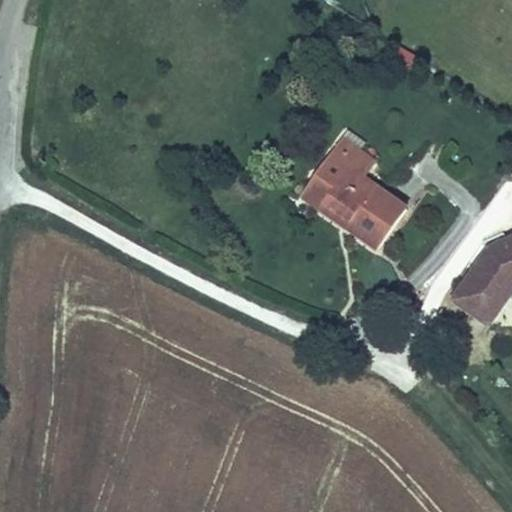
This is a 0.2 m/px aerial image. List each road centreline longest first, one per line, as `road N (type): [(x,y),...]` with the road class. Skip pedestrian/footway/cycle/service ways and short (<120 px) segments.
road 1 (track): [(352,327),(451,417),(511,490)]
road 2 (unknown): [(379,352),(417,326),(474,249),(511,215)]
